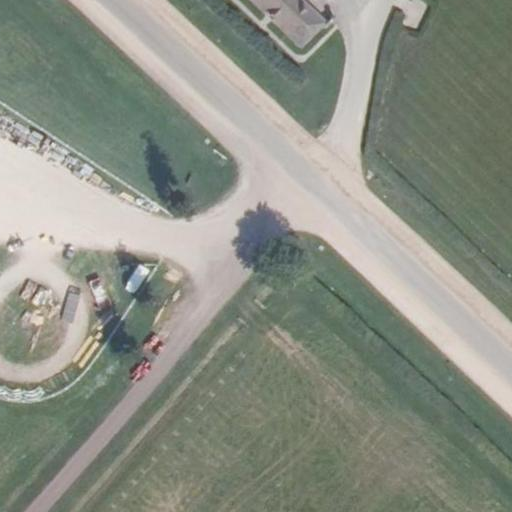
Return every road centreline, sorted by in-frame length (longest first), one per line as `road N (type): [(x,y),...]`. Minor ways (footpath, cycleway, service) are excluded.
road 1 (track): [(29,511),(318,187)]
road 2 (track): [(248,262),(0,180)]
road 3 (track): [(0,367),(34,374),(78,336),(71,295),(55,281)]
